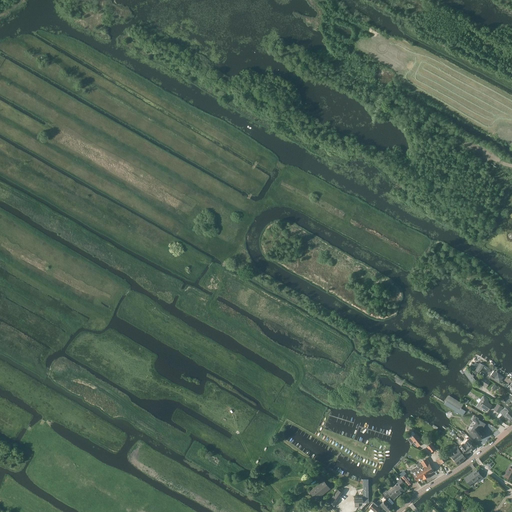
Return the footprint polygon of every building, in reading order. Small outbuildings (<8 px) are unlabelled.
[(471,363),(469,366),(474,369),(475,370),(479,373),(482,368),(489,372),(490,370),(488,369),(489,368),(480,363),(478,364),(476,362),(474,365),(471,363)] [(466,369),(464,370),(463,371),(472,384),(476,382),(466,369)] [(487,386),(490,382),(483,378),(481,382),(487,386)] [(463,404),(448,395),(445,401),(460,410),(463,404)] [(479,403),(476,407),(480,409),(482,407),(487,411),(492,405),(486,401),(488,398),(484,396),(481,400),(481,401),(480,403),(479,403)] [(509,412),(505,408),(500,412),(498,414),(500,416),(502,414),(504,416),(505,415),(511,423),(511,422),(511,414),(510,413),(509,412)] [(476,422),(469,434),(470,435),(474,439),(477,437),(479,440),(485,435),(482,431),(486,424),(484,423),(478,419),(479,418),(475,416),(473,421),(476,422)] [(413,431),(409,434),(411,437),(410,438),(417,447),(424,442),(416,433),(415,434),(413,431)] [(466,455),(470,451),(463,443),(459,437),(456,439),(461,445),(459,446),(461,449),(466,455)] [(467,444),(465,441),(463,443),(470,451),(474,448),(470,442),(467,444)] [(431,452),(435,449),(431,444),(427,447),(431,452)] [(458,464),(465,458),(457,448),(453,451),(454,452),(453,452),(454,453),(451,456),(458,464)] [(439,465),(447,460),(443,455),(435,460),(439,465)] [(424,480),(427,478),(430,477),(429,476),(429,474),(434,471),(427,459),(417,465),(418,466),(421,472),(420,473),(423,478),(423,479),(424,479),(424,480)] [(417,481),(423,478),(420,473),(421,472),(418,466),(411,470),(417,481)] [(476,475),(474,472),(468,477),(469,478),(466,480),(469,484),(475,480),(477,482),(482,478),(479,473),(476,475)] [(408,486),(413,482),(406,474),(401,478),(408,486)] [(399,495),(404,490),(401,486),(405,484),(400,478),(398,480),(399,482),(393,487),(399,495)] [(317,499),(330,489),(324,481),(311,492),(317,499)] [(399,495),(393,487),(386,492),(385,490),(382,493),(387,498),(390,495),(393,499),(399,495)] [(334,507),(343,493),(339,488),(334,496),(333,495),(331,499),(332,499),(330,502),(334,507)] [(386,511),(387,511),(393,507),(389,502),(386,499),(380,505),(383,508),(386,511)]
